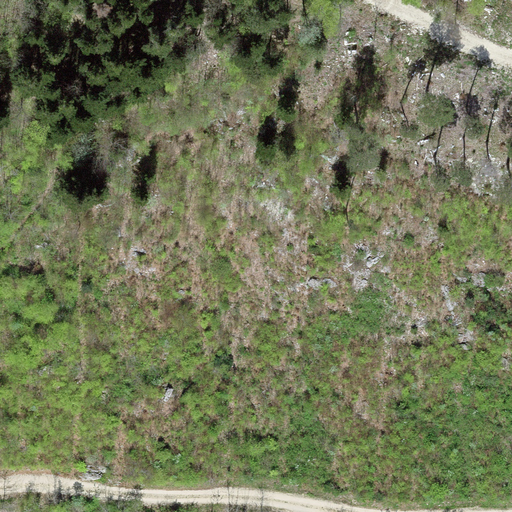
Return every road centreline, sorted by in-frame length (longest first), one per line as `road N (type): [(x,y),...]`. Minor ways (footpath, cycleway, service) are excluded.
road 1 (track): [(0,487),(42,482),(351,511)]
road 2 (track): [(384,0),(511,59)]
